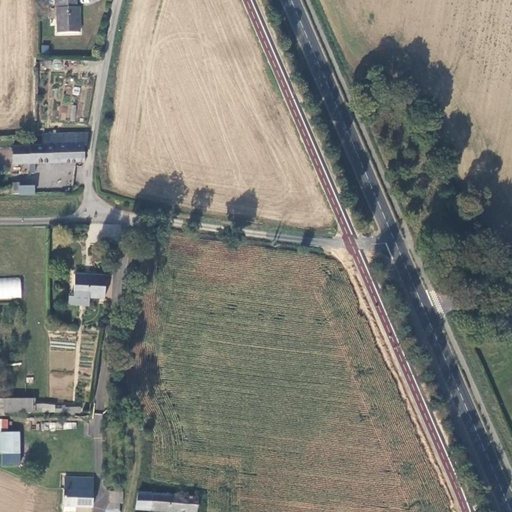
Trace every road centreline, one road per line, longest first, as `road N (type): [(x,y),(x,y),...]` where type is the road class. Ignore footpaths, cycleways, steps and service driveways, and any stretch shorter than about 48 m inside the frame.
road 1 (secondary): [(291,0),(420,293)]
road 2 (track): [(121,218),(415,250)]
road 3 (residential): [(86,217),(121,218),(97,470)]
road 4 (secondary): [(420,293),(511,511)]
road 5 (unclassified): [(86,217),(118,0)]
